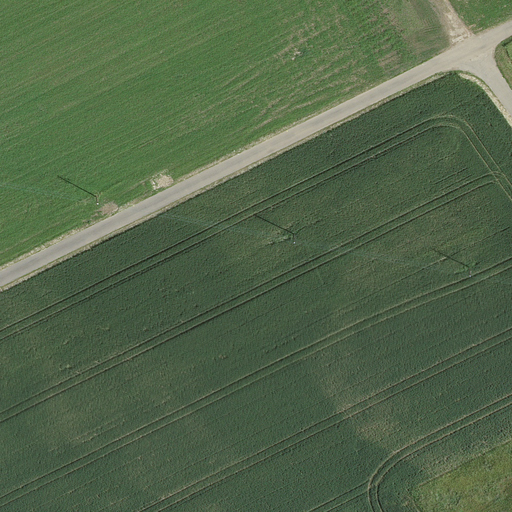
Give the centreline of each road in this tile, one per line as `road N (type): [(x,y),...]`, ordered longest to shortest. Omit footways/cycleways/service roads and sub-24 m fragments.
road 1 (track): [(511,33),(0,284)]
road 2 (track): [(511,109),(437,0)]
